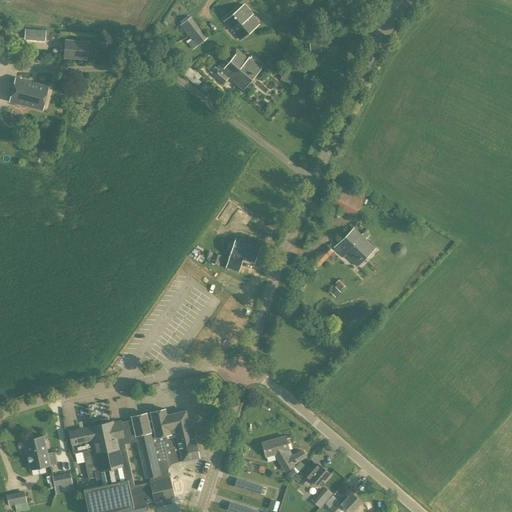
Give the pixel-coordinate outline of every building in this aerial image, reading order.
[(240,40),(258,24),(251,16),(252,15),(244,5),(225,22),(240,40)] [(191,18),(180,25),(194,48),(205,41),(191,18)] [(25,30),(24,40),(45,42),(46,31),(25,30)] [(310,54),(337,50),(336,38),(309,42),(310,54)] [(87,60),(88,42),(66,40),(64,58),(87,60)] [(243,91),(261,69),(249,58),(248,59),(236,49),(229,56),(232,59),(229,63),(224,59),(211,74),(223,84),(228,78),(243,91)] [(303,77),(310,60),(289,53),(283,69),(303,77)] [(42,110),(48,87),(16,78),(10,102),(5,121),(20,125),(25,106),(42,110)] [(354,216),(365,194),(344,183),(333,205),(354,216)] [(239,206),(229,199),(215,219),(225,226),(239,206)] [(375,249),(361,235),(354,229),(337,245),(347,255),(346,255),(357,266),(375,249)] [(254,263),(260,246),(236,238),(226,268),(238,272),(243,259),(254,263)] [(315,271),(333,252),(327,246),(317,256),(315,254),(307,262),(315,271)] [(199,263),(203,258),(194,250),(190,255),(199,263)] [(210,251),(207,261),(219,264),(222,254),(210,251)] [(228,280),(223,286),(242,301),(247,295),(228,280)] [(174,497),(170,480),(170,478),(169,478),(168,471),(169,467),(171,464),(175,462),(178,462),(178,460),(182,459),(182,461),(199,458),(194,436),(192,437),(186,411),(167,415),(165,410),(151,413),(152,413),(147,414),(147,413),(132,417),(133,419),(137,435),(138,440),(147,478),(150,477),(151,482),(152,486),(155,501),(156,507),(171,503),(170,498),(174,497)] [(125,443),(138,440),(137,435),(133,419),(120,422),(125,443)] [(146,502),(155,501),(152,486),(129,491),(124,466),(125,465),(122,454),(120,454),(118,447),(125,445),(125,443),(120,422),(120,421),(113,423),(113,422),(89,427),(90,427),(69,432),(74,453),(83,451),(90,484),(79,486),(83,511),(139,511),(148,510),(146,502)] [(289,451),(289,449),(285,436),(262,443),(266,457),(274,455),(289,451)] [(54,452),(47,454),(44,437),(24,441),(31,470),(57,464),(54,452)] [(289,451),(274,455),(285,472),(295,467),(294,465),(306,457),(302,450),(292,456),(289,449),(289,451)] [(319,487),(325,480),(330,474),(319,465),(310,475),(302,468),(294,477),(307,488),(312,481),(319,487)] [(236,478),(234,487),(259,495),(260,495),(263,487),(262,486),(236,478)] [(326,486),(314,500),(321,507),(334,493),(326,486)] [(332,511),(342,511),(345,508),(348,511),(352,511),(361,503),(351,493),(341,504),(333,495),(324,504),(332,511)] [(9,506),(15,505),(13,495),(7,497),(9,506)] [(229,502),(227,511),(231,511),(255,511),(256,510),(255,510),(229,502)]
